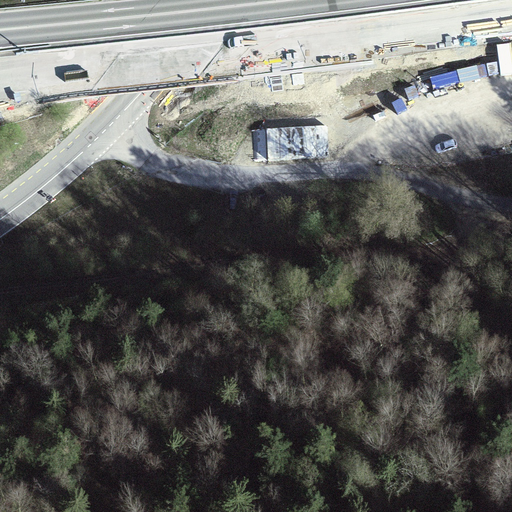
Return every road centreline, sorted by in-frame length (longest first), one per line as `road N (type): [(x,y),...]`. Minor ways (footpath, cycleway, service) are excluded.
road 1 (track): [(0,298),(266,263),(511,211)]
road 2 (motorway): [(0,77),(511,18)]
road 3 (track): [(117,118),(200,171),(369,175),(434,183),(511,208)]
road 4 (motorway): [(215,0),(117,118),(0,218)]
road 5 (motorway): [(281,0),(0,30)]
